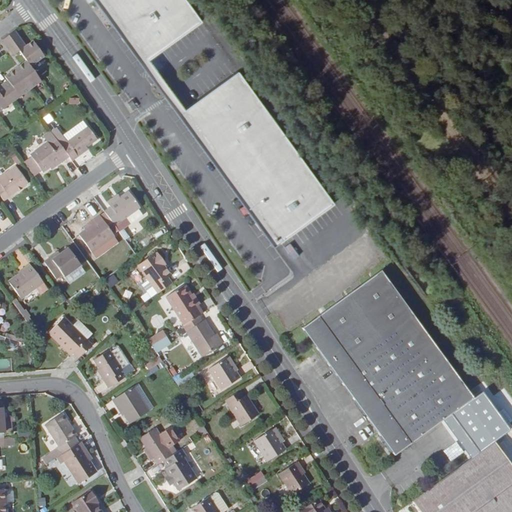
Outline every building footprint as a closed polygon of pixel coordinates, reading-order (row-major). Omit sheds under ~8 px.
[(117,13),(150,60),(203,22),(204,21),(189,0),(98,0),(106,11),(117,13)] [(117,13),(106,11),(110,17),(144,64),(180,114),(246,207),(251,214),(252,203),(186,110),(176,97),(159,72),(150,60),(117,13)] [(15,30),(9,35),(21,51),(27,60),(32,66),(46,56),(35,40),(26,46),(15,30)] [(14,55),(21,51),(9,35),(2,39),(11,52),(14,55)] [(27,60),(16,68),(31,88),(42,80),(32,66),(27,60)] [(14,101),(31,88),(16,68),(6,76),(9,80),(2,84),(14,101)] [(240,71),(186,110),(252,203),(251,214),(275,247),(335,204),(240,71)] [(0,110),(14,101),(2,84),(0,85),(0,110)] [(75,160),(81,156),(79,154),(89,146),(101,138),(91,126),(70,140),(72,144),(66,148),(71,155),(75,160)] [(66,148),(60,139),(52,145),(49,142),(32,153),(34,155),(43,168),(46,172),(63,160),(63,161),(71,155),(66,148)] [(91,149),(89,146),(79,154),(81,156),(91,149)] [(34,155),(23,163),(32,175),(43,168),(34,155)] [(29,183),(17,166),(0,178),(0,194),(5,201),(29,183)] [(113,205),(107,210),(117,224),(143,206),(131,189),(112,203),(113,205)] [(107,210),(103,213),(115,230),(119,227),(117,224),(107,210)] [(89,228),(82,233),(95,251),(103,245),(118,234),(115,230),(103,213),(97,218),(100,221),(89,228)] [(87,225),(89,228),(100,221),(97,218),(87,225)] [(312,223),(307,226),(315,236),(320,233),(312,223)] [(126,228),(120,231),(128,247),(134,244),(126,228)] [(118,234),(103,245),(107,250),(122,240),(118,234)] [(52,258),(45,262),(57,279),(63,274),(65,276),(81,265),(70,248),(61,255),(54,260),(52,258)] [(139,264),(159,292),(173,282),(170,277),(173,274),(166,264),(168,263),(160,252),(157,253),(156,252),(139,264)] [(26,270),(12,280),(25,298),(46,282),(32,263),(25,268),(26,270)] [(380,270),(303,328),(397,454),(475,396),(380,270)] [(115,275),(110,279),(114,285),(119,281),(115,275)] [(168,295),(187,323),(201,314),(206,311),(200,302),(198,304),(192,294),(194,292),(187,282),(168,295)] [(200,302),(203,301),(196,291),(194,292),(192,294),(198,304),(200,302)] [(187,323),(185,324),(205,355),(223,343),(207,319),(205,320),(201,314),(187,323)] [(66,316),(51,331),(75,356),(78,353),(83,358),(95,345),(66,316)] [(164,329),(149,339),(157,353),(172,343),(164,329)] [(111,349),(96,359),(109,379),(107,380),(111,386),(126,376),(122,370),(124,368),(111,349)] [(229,355),(212,366),(225,387),(242,377),(229,355)] [(149,376),(165,366),(159,356),(143,366),(149,376)] [(136,385),(115,398),(120,405),(121,404),(133,422),(152,410),(136,385)] [(244,388),(228,398),(245,425),(259,415),(255,409),(258,407),(250,394),(249,395),(244,388)] [(63,454),(80,443),(76,436),(78,435),(65,413),(47,424),(61,446),(58,447),(63,454)] [(160,454),(164,459),(175,452),(170,445),(179,440),(171,427),(162,432),(159,426),(143,436),(156,457),(160,454)] [(276,428),(258,439),(271,460),(289,449),(276,428)] [(511,511),(511,461),(496,440),(414,500),(422,511),(511,511)] [(63,454),(59,456),(63,462),(66,460),(81,483),(99,471),(92,460),(84,449),(86,448),(83,442),(80,443),(63,454)] [(63,454),(58,447),(45,456),(49,463),(59,456),(63,454)] [(149,447),(147,448),(153,458),(156,456),(149,447)] [(84,449),(92,460),(94,459),(86,448),(84,449)] [(184,448),(166,459),(170,466),(168,467),(181,489),(199,477),(186,456),(188,454),(184,448)] [(283,472),(297,495),(314,485),(304,469),(306,468),(301,460),(283,472)] [(266,485),(262,478),(247,488),(251,494),(266,485)] [(0,511),(8,511),(7,488),(0,488),(0,511)] [(94,489),(75,501),(81,511),(105,511),(98,499),(99,498),(94,489)] [(219,492),(213,496),(222,511),(226,511),(232,508),(222,492),(219,492)] [(222,511),(213,496),(195,507),(197,511),(222,511)] [(334,511),(333,510),(330,511),(322,498),(305,508),(307,511),(334,511)]
